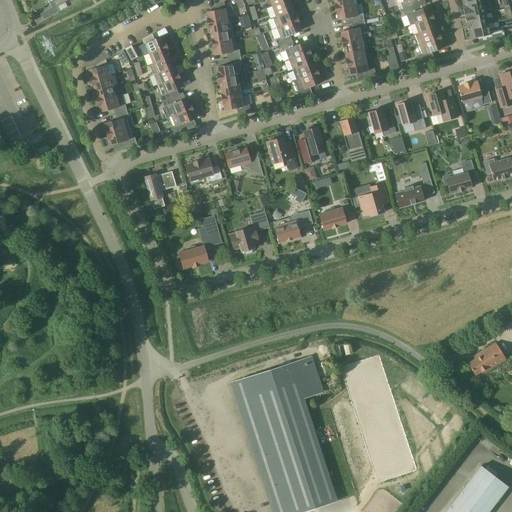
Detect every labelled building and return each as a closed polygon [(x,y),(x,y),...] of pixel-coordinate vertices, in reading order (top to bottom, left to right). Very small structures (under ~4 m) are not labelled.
[(293,10),(289,0),(272,7),(276,16),(272,18),(293,10)] [(333,0),(335,4),(334,4),(335,9),(354,5),(353,0),(333,0)] [(403,9),(414,5),(412,0),(395,0),(400,10),(403,9)] [(463,7),(465,17),(485,13),(484,7),(490,6),(489,1),(483,2),(463,7)] [(351,17),(352,23),(364,21),(362,14),(356,15),(354,5),(335,9),(336,14),(337,14),(338,20),(351,17)] [(409,26),(414,23),(433,17),(431,12),(430,12),(428,6),(416,11),(414,5),(403,9),(409,26)] [(208,23),(230,19),(227,19),(225,9),(206,12),(207,18),(208,23)] [(296,15),(293,10),(272,18),(276,28),(298,20),(296,15)] [(465,17),(467,28),(488,24),(493,22),(492,17),(487,19),(485,13),(465,17)] [(433,17),(414,23),(418,33),(415,34),(415,35),(436,27),(434,22),(434,21),(433,17)] [(209,28),(210,34),(232,30),(230,19),(208,23),(209,28)] [(300,25),(298,20),(276,28),(280,38),(278,39),(280,45),(291,41),(289,35),(301,30),(299,25),(300,25)] [(341,38),(342,43),(365,38),(362,28),(365,27),(364,21),(352,23),(353,29),(340,32),(342,38),(341,38)] [(488,24),(467,28),(468,28),(470,39),(489,35),(491,41),(505,38),(503,30),(489,29),(488,24)] [(418,45),(440,37),(438,32),(436,27),(415,35),(418,45)] [(232,30),(210,34),(211,39),(212,44),(234,40),(232,30)] [(143,40),(149,54),(167,46),(165,41),(164,42),(162,36),(154,40),(152,35),(143,40)] [(440,37),(418,45),(422,55),(420,55),(421,62),(433,58),(431,52),(443,48),(441,42),(442,42),(440,37)] [(367,49),(365,38),(342,43),(343,48),(344,48),(345,53),(363,49),(367,49)] [(227,53),(228,59),(240,57),(239,50),(236,51),(234,40),(212,44),(212,50),(213,49),(214,55),(227,53)] [(289,60),(310,52),(308,47),(306,42),(293,46),(291,41),(280,45),(282,51),(285,50),(288,60),(289,60)] [(131,60),(137,57),(131,46),(125,49),(131,60)] [(169,51),(167,46),(149,54),(153,64),(170,56),(168,51),(169,51)] [(365,60),(363,49),(345,53),(346,59),(345,59),(346,64),(365,60)] [(123,64),(128,61),(122,51),(117,54),(123,64)] [(312,57),(310,52),(289,60),(292,70),(313,62),(311,57),(312,57)] [(153,75),(154,75),(174,66),(170,56),(153,64),(157,73),(153,75)] [(240,57),(228,59),(229,65),(219,67),(216,67),(217,73),(218,78),(237,75),(242,74),(240,64),(241,63),(240,57)] [(371,59),(365,60),(346,64),(347,69),(348,69),(349,75),(356,73),(358,80),(375,75),(373,68),(371,59)] [(90,76),(91,81),(110,76),(105,60),(96,65),(97,68),(88,70),(90,76)] [(300,79),(318,72),(316,67),(315,67),(313,62),(292,70),(293,71),(296,80),(300,79)] [(177,72),(174,66),(154,75),(158,85),(179,76),(177,71),(177,72)] [(510,98),(511,97),(511,71),(500,75),(504,88),(496,90),(501,107),(511,104),(510,98)] [(320,77),(318,72),(300,79),(303,89),(297,90),(299,97),(311,93),(309,87),(321,83),(319,77),(320,77)] [(237,75),(218,78),(219,83),(220,89),(239,85),(244,84),(242,74),(237,75)] [(95,91),(113,86),(110,76),(91,81),(92,86),(93,86),(95,91)] [(159,96),(162,102),(173,97),(171,92),(183,87),(180,81),(181,81),(179,76),(158,85),(162,95),(159,96)] [(483,105),(491,102),(487,89),(480,91),(477,81),(471,83),(470,82),(463,84),(464,85),(458,87),(462,103),(481,97),(483,105)] [(239,85),(220,89),(221,94),(222,99),(244,95),(241,96),(239,85)] [(96,97),(97,102),(116,96),(113,86),(95,91),(96,97)] [(443,121),(458,117),(452,98),(444,100),(442,91),(427,96),(433,116),(440,114),(443,121)] [(115,114),(126,111),(122,95),(116,96),(97,102),(98,107),(99,106),(101,112),(113,109),(115,114)] [(246,106),(244,95),(222,99),(222,104),(223,104),(224,110),(237,108),(238,115),(250,111),(249,105),(246,106)] [(173,97),(162,102),(164,108),(161,109),(165,119),(171,117),(192,108),(190,103),(187,98),(184,99),(175,103),(173,97)] [(415,131),(426,128),(422,113),(414,115),(410,101),(396,105),(402,125),(412,122),(415,131)] [(492,125),(501,122),(496,105),(487,107),(492,125)] [(194,113),(192,108),(171,117),(175,126),(172,127),(174,133),(186,129),(184,123),(196,118),(193,113),(194,113)] [(383,136),(396,132),(392,120),(386,122),(382,109),(368,113),(374,133),(382,131),(383,136)] [(128,117),(126,111),(115,114),(117,120),(104,124),(106,130),(105,130),(107,135),(129,128),(126,118),(128,117)] [(503,123),(511,122),(511,115),(502,116),(503,123)] [(354,117),(339,121),(351,162),(366,158),(354,117)] [(314,154),(324,151),(321,142),(323,141),(320,130),(318,130),(317,127),(315,128),(312,126),(307,127),(307,130),(304,131),(306,139),(298,141),(305,163),(316,159),(314,154)] [(336,126),(328,128),(331,139),(339,137),(336,126)] [(132,138),(129,128),(107,135),(108,140),(109,139),(110,145),(123,142),(124,147),(136,144),(134,138),(132,138)] [(433,131),(425,133),(429,147),(437,145),(433,131)] [(272,164),(286,160),(289,170),(298,168),(291,145),(286,147),(283,137),(266,142),(272,164)] [(402,137),(390,140),(394,154),(406,151),(402,137)] [(40,154),(50,149),(48,145),(37,150),(40,154)] [(249,172),(261,175),(256,156),(249,158),(246,148),(224,154),(228,169),(242,165),(242,166),(243,167),(244,168),(245,168),(246,168),(248,168),(249,172)] [(502,179),(507,178),(507,177),(511,175),(511,157),(494,163),(493,159),(483,162),(487,174),(491,173),(493,181),(501,178),(502,179)] [(210,182),(222,178),(218,166),(211,168),(209,159),(200,161),(200,160),(193,162),(193,163),(185,166),(190,181),(191,184),(199,181),(198,179),(209,176),(210,182)] [(468,176),(474,174),(471,160),(461,163),(464,174),(453,177),(452,174),(442,177),(444,185),(447,184),(450,193),(457,191),(457,192),(464,190),(464,189),(471,187),(468,176)] [(381,163),(374,165),(376,172),(383,170),(381,163)] [(314,167),(305,169),(308,180),(317,178),(314,167)] [(160,191),(176,186),(172,172),(156,176),(155,174),(144,177),(154,209),(165,206),(160,191)] [(426,195),(434,193),(430,179),(422,182),(424,187),(420,188),(420,186),(413,188),(412,186),(404,188),(404,191),(395,193),(399,208),(424,201),(422,195),(426,194),(426,195)] [(382,184),(370,187),(369,185),(350,190),(355,208),(360,207),(363,216),(370,214),(370,216),(384,212),(381,204),(388,202),(382,184)] [(306,194),(293,187),(289,193),(296,197),(294,201),(301,204),(306,194)] [(344,215),(350,213),(347,200),(340,203),(341,208),(334,210),(333,208),(326,210),(326,212),(319,215),(323,230),(331,228),(338,226),(346,223),(344,215)] [(297,227),(312,223),(308,211),(293,216),(295,221),(287,224),(286,219),(272,223),(278,243),(286,240),(286,241),(292,239),(300,236),(297,227)] [(252,248),(254,248),(253,243),(258,242),(255,231),(260,230),(259,224),(266,221),(263,212),(259,213),(250,216),(253,228),(249,229),(249,228),(235,232),(236,233),(229,235),(234,252),(241,250),(241,251),(243,251),(245,253),(252,251),(252,248)] [(177,258),(179,264),(179,266),(182,265),(183,268),(192,266),(192,268),(199,266),(199,264),(208,261),(205,250),(212,248),(212,246),(222,243),(214,216),(200,219),(203,228),(198,229),(203,246),(195,248),(194,246),(186,248),(187,251),(178,253),(179,257),(177,258)] [(495,343),(474,356),(476,358),(467,363),(475,375),(488,368),(489,370),(506,360),(495,343)] [(303,511),(336,501),(303,399),(323,392),(311,356),(231,382),(272,511),(303,511)] [(489,511),(508,488),(481,466),(445,511),(489,511)]
